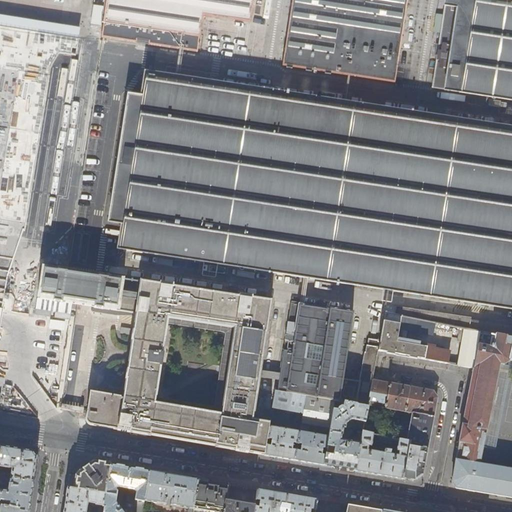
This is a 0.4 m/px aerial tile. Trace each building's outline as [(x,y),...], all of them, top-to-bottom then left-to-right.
[(106,0),(102,38),(199,52),(205,16),(249,24),(252,0),(106,0)] [(292,0),(282,64),(395,83),(407,0),(292,0)] [(511,0),(444,0),(432,88),(511,100),(511,0)] [(56,57),(56,40),(36,39),(36,46),(45,46),(45,63),(47,63),(48,48),(51,48),(51,57),(56,57)] [(511,126),(140,70),(136,97),(124,95),(105,223),(118,225),(115,251),(511,311),(511,126)] [(0,231),(0,244),(26,249),(34,197),(6,193),(0,231)] [(261,372),(266,334),(267,334),(272,302),(42,267),(37,299),(134,314),(122,398),(89,392),(87,413),(86,418),(86,419),(86,420),(87,421),(87,422),(87,423),(88,423),(89,424),(90,425),(91,425),(95,426),(117,429),(117,431),(130,433),(130,432),(136,433),(150,436),(150,435),(168,438),(205,445),(215,446),(215,447),(235,450),(235,451),(244,452),(248,453),(248,452),(264,455),(266,445),(267,439),(269,427),(270,423),(253,421),(261,372)] [(353,313),(291,304),(280,375),(278,392),(306,397),(335,402),(344,404),(355,406),(360,382),(343,380),(353,313)] [(435,323),(385,314),(380,340),(380,341),(378,348),(378,351),(391,353),(447,364),(449,356),(445,352),(429,349),(430,346),(400,341),(401,334),(432,340),(435,323)] [(480,332),(460,328),(458,338),(466,340),(461,367),(473,369),(477,345),(480,332)] [(491,348),(477,345),(473,369),(474,369),(461,434),(452,482),(456,488),(464,490),(508,498),(511,498),(511,469),(479,464),(499,364),(504,365),(508,362),(511,362),(511,338),(496,335),(494,346),(492,346),(491,348)] [(380,341),(368,339),(367,346),(378,348),(380,341)] [(367,346),(360,382),(355,406),(356,406),(356,407),(367,409),(367,405),(372,381),(378,351),(378,348),(367,346)] [(380,382),(372,381),(367,405),(385,409),(390,384),(380,382)] [(51,395),(48,407),(59,409),(63,385),(48,382),(45,394),(51,395)] [(401,386),(390,384),(385,409),(405,412),(410,388),(401,386)] [(433,392),(410,388),(405,412),(413,414),(433,418),(435,409),(437,398),(433,392)] [(303,413),(306,397),(278,392),(275,391),(273,407),(303,413)] [(303,413),(300,433),(308,434),(309,427),(316,428),(317,424),(331,427),(334,411),(335,402),(306,397),(303,413)] [(355,406),(344,404),(343,408),(341,408),(338,410),(337,412),(334,411),(331,427),(329,438),(327,449),(326,455),(324,466),(338,468),(355,471),(360,444),(341,441),(343,429),(345,430),(346,424),(351,421),(364,423),(367,409),(356,407),(356,406),(355,406)] [(433,418),(413,414),(407,442),(410,443),(409,447),(427,451),(429,441),(433,418)] [(300,433),(269,427),(267,439),(271,439),(270,446),(266,445),(264,455),(264,456),(273,457),(294,461),(300,433)] [(308,434),(300,433),(294,461),(308,463),(324,466),(326,455),(322,455),(323,448),(327,449),(329,438),(308,434)] [(374,435),(362,433),(360,444),(355,471),(379,476),(403,480),(409,447),(410,443),(407,442),(399,441),(397,451),(400,452),(399,456),(390,455),(391,451),(385,450),(385,454),(367,451),(369,446),(371,447),(374,435)] [(392,439),(380,436),(379,442),(391,445),(392,439)] [(15,449),(0,446),(0,467),(12,469),(11,476),(2,475),(2,473),(0,472),(0,477),(33,482),(35,470),(37,458),(32,452),(15,449)] [(427,451),(409,447),(403,480),(409,481),(416,482),(422,477),(427,451)] [(76,481),(75,490),(106,495),(111,465),(98,463),(93,462),(77,474),(76,481)] [(141,511),(144,501),(149,471),(138,469),(111,465),(106,495),(103,511),(141,511)] [(157,473),(149,471),(144,501),(166,505),(166,504),(171,505),(170,505),(189,509),(188,511),(191,511),(198,480),(157,473)] [(28,511),(31,498),(33,482),(0,477),(0,500),(1,500),(0,506),(1,506),(27,511),(28,511)] [(214,482),(198,480),(191,511),(253,511),(255,503),(234,499),(228,498),(230,485),(214,482)] [(103,511),(106,495),(75,490),(67,489),(65,506),(63,511),(103,511)] [(302,498),(272,492),(257,490),(255,503),(253,511),(310,511),(311,510),(315,510),(317,501),(302,498)]
